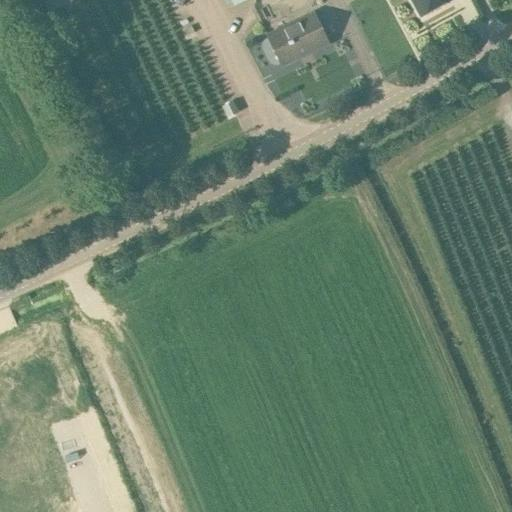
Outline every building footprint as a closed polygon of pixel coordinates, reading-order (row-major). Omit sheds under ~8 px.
[(412,0),(421,16),(450,1),(449,0),(412,0)] [(313,14),(267,36),(281,66),(328,44),(313,14)] [(33,369),(20,374),(31,398),(45,392),(41,383),(65,373),(49,335),(23,346),(33,369)] [(0,400),(13,395),(0,365),(0,400)] [(52,434),(41,439),(47,452),(58,448),(52,434)] [(0,495),(10,491),(0,467),(9,463),(3,449),(0,450),(0,495)] [(19,511),(10,491),(0,495),(0,511),(29,511),(26,511),(19,511)]
